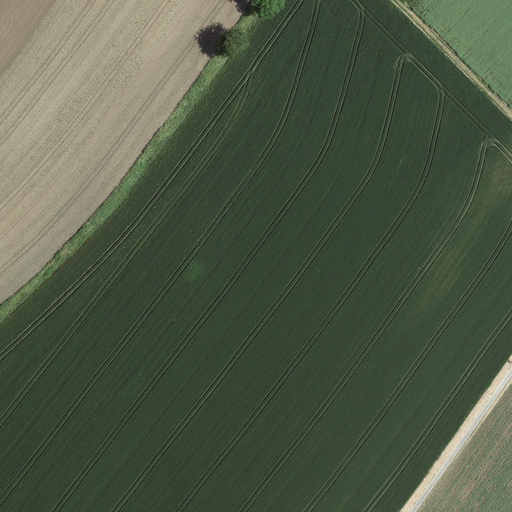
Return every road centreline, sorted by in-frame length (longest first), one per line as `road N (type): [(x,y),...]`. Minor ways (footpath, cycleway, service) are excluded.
road 1 (track): [(412,511),(511,370)]
road 2 (track): [(511,117),(396,0)]
